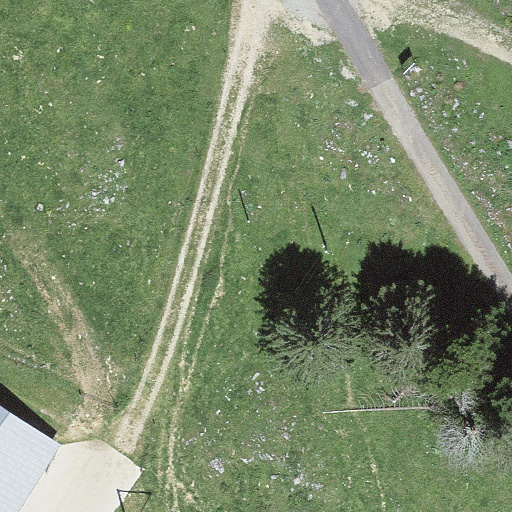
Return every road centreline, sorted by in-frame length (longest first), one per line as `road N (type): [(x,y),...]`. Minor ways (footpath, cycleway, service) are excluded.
road 1 (track): [(124,464),(191,284),(267,0)]
road 2 (track): [(336,0),(511,290)]
road 3 (track): [(0,210),(14,218),(142,425)]
road 4 (track): [(336,0),(417,14),(511,59)]
